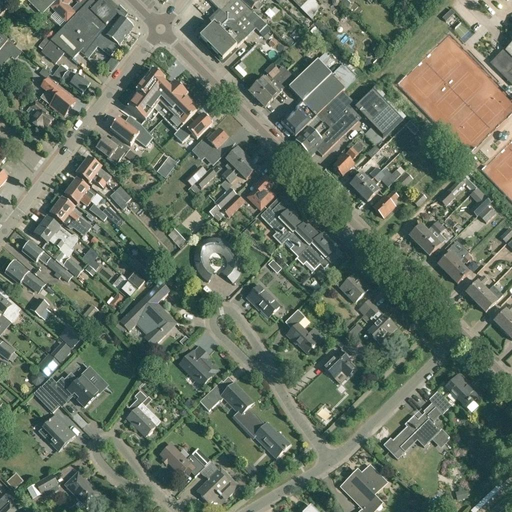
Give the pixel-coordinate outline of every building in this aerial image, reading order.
[(0,0),(0,50),(7,42),(0,35),(0,17),(9,8),(11,5),(6,0),(0,0)] [(26,0),(41,14),(54,1),(52,0),(26,0)] [(90,2),(92,0),(60,0),(52,9),(68,25),(90,2)] [(92,0),(90,2),(68,25),(98,48),(111,58),(119,47),(120,47),(133,29),(121,20),(123,18),(119,14),(118,15),(103,0),(92,0)] [(233,0),(221,13),(211,22),(214,26),(200,40),(222,62),(236,48),(237,49),(247,39),(246,38),(249,35),(240,26),(237,28),(234,26),(243,18),(259,34),(267,27),(254,15),(253,15),(237,0),(233,0)] [(233,0),(232,0),(208,0),(221,13),(233,0)] [(240,0),(241,1),(251,10),(259,2),(256,0),(240,0)] [(290,0),(300,9),(309,0),(290,0)] [(357,16),(351,21),(363,37),(369,32),(357,16)] [(308,31),(315,24),(312,20),(305,27),(308,31)] [(329,33),(323,27),(318,22),(315,25),(327,36),(329,33)] [(98,48),(68,25),(51,43),(73,61),(83,52),(91,58),(98,48)] [(327,48),(331,43),(324,36),(319,41),(327,48)] [(38,48),(43,51),(41,54),(56,65),(64,54),(50,43),(49,43),(45,39),(38,48)] [(0,66),(3,63),(15,49),(7,42),(0,50),(0,66)] [(511,45),(505,52),(504,54),(494,63),(492,65),(511,84),(511,45)] [(318,62),(303,76),(330,104),(316,117),(316,118),(345,90),(318,62)] [(257,101),(276,83),(273,80),(280,73),(272,66),(264,73),(268,77),(264,80),(263,79),(249,93),(257,101)] [(61,67),(52,78),(60,83),(62,80),(82,96),(90,85),(78,76),(76,79),(68,72),(61,67)] [(44,71),(40,75),(47,81),(41,88),(46,93),(43,98),(41,100),(64,118),(75,104),(74,105),(64,97),(65,95),(56,88),(60,83),(52,78),(44,71)] [(128,108),(127,109),(145,122),(141,127),(153,140),(161,148),(179,131),(191,120),(199,111),(191,103),(192,102),(188,98),(188,97),(185,94),(184,93),(186,91),(180,86),(178,87),(174,83),(169,88),(164,83),(165,81),(153,71),(152,71),(149,75),(148,74),(143,81),(144,82),(136,92),(137,93),(137,94),(133,99),(134,100),(128,108)] [(276,83),(257,101),(265,109),(279,95),(278,95),(294,79),(287,72),(276,83)] [(330,104),(303,76),(302,75),(288,89),(302,104),(281,125),(294,139),(316,119),(316,118),(316,117),(330,104)] [(316,119),(294,139),(297,142),(308,153),(307,155),(310,158),(311,158),(313,156),(317,153),(322,158),(338,142),(362,119),(383,141),(406,118),(376,87),(375,88),(370,93),(351,111),(348,109),(346,110),(336,100),(316,119)] [(48,130),(54,122),(46,116),(48,115),(34,104),(30,109),(34,112),(30,116),(34,119),(30,124),(36,128),(40,124),(48,130)] [(179,131),(174,137),(182,145),(191,136),(197,141),(213,125),(211,123),(212,122),(207,116),(205,118),(203,116),(195,124),(191,120),(179,131)] [(112,129),(110,131),(111,132),(130,147),(135,141),(146,149),(153,140),(141,127),(133,121),(128,127),(119,120),(117,123),(115,121),(110,127),(112,129)] [(416,141),(422,135),(421,134),(419,132),(418,132),(409,123),(405,127),(416,139),(415,140),(416,141)] [(196,148),(212,165),(224,153),(219,149),(228,140),(219,132),(209,142),(205,139),(196,148)] [(422,135),(416,141),(423,148),(429,142),(422,135)] [(125,155),(122,153),(104,139),(96,149),(109,159),(107,160),(116,166),(125,155)] [(380,151),(376,147),(367,155),(372,159),(372,160),(380,151)] [(359,155),(352,149),(344,156),(343,154),(336,161),(338,163),(332,169),(342,180),(355,167),(351,163),(359,155)] [(226,181),(247,160),(237,150),(226,161),(233,168),(230,172),(229,171),(222,177),(226,181)] [(133,164),(138,157),(129,151),(125,157),(133,164)] [(83,167),(106,184),(109,180),(99,172),(101,168),(89,159),(83,167)] [(214,205),(217,207),(209,214),(213,218),(221,211),(222,210),(221,210),(231,201),(236,196),(230,190),(233,187),(230,185),(236,178),(235,177),(239,173),(246,181),(257,170),(247,160),(226,181),(220,186),(226,193),(214,205)] [(371,160),(362,169),(367,173),(376,165),(371,160)] [(106,184),(83,167),(77,175),(90,184),(92,181),(103,189),(106,184)] [(157,174),(165,180),(170,174),(162,168),(157,174)] [(401,168),(396,172),(388,180),(392,185),(401,177),(405,172),(403,170),(401,168)] [(359,195),(381,174),(376,169),(369,176),(373,180),(370,183),(362,175),(350,186),(359,195)] [(211,170),(199,182),(196,185),(191,190),(196,195),(201,190),(202,191),(217,176),(211,170)] [(201,179),(195,173),(186,182),(192,188),(201,179)] [(386,178),(381,174),(359,195),(368,204),(379,193),(374,188),(378,184),(379,185),(386,178)] [(406,174),(398,182),(404,189),(413,181),(406,174)] [(274,196),(269,191),(274,186),(265,177),(261,181),(260,180),(253,187),(256,190),(248,198),(260,210),(274,196)] [(469,183),(468,182),(463,177),(453,186),(453,187),(447,192),(439,201),(444,207),(453,198),(459,192),(467,185),(469,183)] [(71,188),(91,204),(97,195),(77,180),(71,188)] [(469,183),(467,185),(470,188),(468,190),(472,195),(474,193),(477,190),(469,182),(468,182),(469,183)] [(91,204),(71,188),(65,197),(78,206),(81,202),(88,208),(91,204)] [(115,194),(126,205),(131,200),(120,188),(115,194)] [(393,192),(385,199),(385,198),(373,210),(383,220),(395,209),(391,205),(399,198),(393,192)] [(421,195),(412,203),(418,208),(426,200),(421,195)] [(287,240),(304,224),(298,218),(299,218),(287,197),(273,213),(269,209),(261,217),(277,234),(274,238),(281,246),(278,249),(279,249),(287,240)] [(127,207),(125,206),(119,198),(115,202),(123,211),(127,207)] [(479,204),(471,212),(476,218),(491,204),(485,198),(479,204)] [(76,223),(85,231),(89,225),(73,213),(75,209),(62,199),(62,200),(60,199),(57,204),(58,205),(56,208),(76,223)] [(238,208),(231,201),(221,210),(222,210),(228,218),(238,208)] [(76,223),(56,208),(54,210),(53,209),(49,214),(51,215),(50,216),(63,225),(70,230),(75,229),(82,235),(85,231),(76,223)] [(495,216),(487,208),(478,217),(486,225),(495,216)] [(70,250),(71,248),(75,240),(48,219),(41,228),(65,245),(70,250)] [(304,224),(287,240),(294,247),(290,250),(298,258),(295,261),(304,253),(320,237),(306,223),(308,221),(308,220),(304,224)] [(420,248),(442,226),(438,222),(431,230),(432,231),(428,234),(421,227),(410,238),(420,248)] [(442,226),(420,248),(429,258),(441,246),(433,239),(437,236),(438,237),(445,230),(442,226)] [(65,245),(41,228),(39,227),(36,231),(38,233),(35,236),(47,245),(50,242),(54,246),(61,251),(60,252),(68,258),(73,252),(70,250),(65,245)] [(168,236),(181,250),(188,244),(174,230),(168,236)] [(500,239),(506,245),(511,239),(511,233),(509,230),(500,239)] [(324,233),(320,237),(304,253),(311,260),(307,264),(314,271),(311,274),(312,274),(320,266),(324,270),(329,265),(325,261),(339,248),(338,247),(336,249),(322,235),(324,233)] [(205,282),(207,283),(213,273),(212,272),(211,271),(209,269),(209,268),(208,267),(207,265),(207,263),(207,261),(208,259),(208,258),(210,256),(211,255),(213,254),(214,254),(216,253),(217,253),(219,254),(220,254),(222,255),(224,256),(225,258),(226,259),(227,261),(228,263),(229,264),(229,265),(229,266),(229,267),(228,269),(242,272),(242,268),(242,264),(241,260),(239,256),(237,253),(235,250),(231,246),(226,243),(221,241),(215,240),(210,241),(204,242),(199,246),(196,251),(194,257),(194,263),(195,269),(198,274),(199,276),(200,278),(202,279),(203,281),(205,282)] [(35,264),(37,262),(38,260),(46,266),(46,265),(56,274),(54,276),(59,280),(61,277),(68,283),(72,277),(51,260),(30,243),(22,253),(35,264)] [(475,250),(460,265),(462,268),(465,264),(466,265),(472,259),(478,254),(475,250)] [(460,265),(455,261),(449,255),(438,266),(448,277),(460,265)] [(77,279),(84,272),(70,259),(63,267),(77,279)] [(22,282),(33,290),(38,295),(45,287),(39,282),(29,273),(16,262),(6,275),(20,286),(22,282)] [(141,275),(145,271),(146,270),(139,264),(134,269),(141,276),(141,275)] [(462,268),(460,265),(448,277),(457,286),(469,275),(462,268)] [(145,271),(141,275),(146,280),(150,275),(145,271)] [(134,274),(128,282),(138,290),(145,283),(134,274)] [(129,301),(138,290),(128,282),(126,280),(122,276),(112,287),(129,301)] [(355,304),(369,290),(362,283),(360,284),(353,277),(340,290),(355,304)] [(476,304),(487,293),(483,288),(489,282),(484,277),(466,294),(476,304)] [(122,336),(127,331),(129,333),(137,325),(148,336),(144,340),(153,348),(176,325),(157,305),(170,292),(161,283),(115,329),(122,336)] [(269,319),(281,307),(260,287),(247,300),(255,308),(257,307),(269,319)] [(487,293),(476,304),(486,314),(503,297),(499,293),(494,299),(487,293)] [(125,299),(118,294),(108,306),(115,312),(125,299)] [(0,313),(2,315),(1,316),(10,323),(10,322),(8,320),(15,312),(17,314),(20,311),(7,300),(5,303),(0,298),(0,313)] [(48,307),(39,300),(31,311),(39,318),(48,307)] [(364,316),(374,307),(368,301),(359,311),(364,316)] [(504,333),(511,325),(511,317),(511,315),(511,305),(511,306),(494,323),(504,333)] [(95,306),(87,318),(93,322),(102,311),(95,306)] [(379,312),(374,307),(364,316),(370,322),(379,312)] [(298,326),(305,319),(298,312),(285,324),(292,331),(287,336),(297,345),(298,344),(307,354),(317,344),(322,338),(314,330),(308,336),(298,326)] [(380,346),(396,329),(384,318),(368,334),(380,346)] [(60,338),(69,347),(78,337),(68,329),(60,338)] [(341,350),(349,342),(344,337),(336,345),(341,350)] [(19,357),(14,353),(15,352),(3,343),(0,346),(0,355),(8,361),(9,359),(14,363),(19,357)] [(201,389),(215,375),(218,372),(203,357),(206,354),(198,347),(179,366),(201,389)] [(347,378),(355,370),(349,364),(350,363),(340,352),(323,368),(334,379),(342,372),(347,378)] [(48,379),(60,366),(49,355),(37,368),(48,379)] [(67,380),(64,383),(61,380),(54,388),(49,383),(51,381),(50,381),(42,389),(61,408),(62,407),(58,403),(63,398),(67,402),(73,397),(85,409),(100,393),(83,376),(77,383),(71,377),(68,380),(67,380)] [(467,409),(481,395),(476,390),(474,391),(459,376),(446,389),(467,409)] [(247,429),(257,419),(251,413),(250,413),(247,410),(252,406),(245,397),(234,385),(228,391),(222,385),(212,394),(220,403),(224,400),(238,415),(243,411),(244,413),(243,414),(246,417),(241,422),(244,427),(247,429)] [(146,438),(157,427),(161,423),(146,408),(152,402),(149,399),(148,400),(141,393),(135,398),(138,401),(129,410),(133,414),(127,420),(146,438)] [(440,414),(442,416),(450,407),(437,394),(429,401),(432,404),(440,414)] [(52,415),(60,407),(49,395),(41,403),(52,415)] [(432,404),(423,413),(425,414),(418,421),(414,417),(404,426),(406,428),(393,442),(390,440),(383,447),(397,461),(402,456),(405,454),(401,449),(415,435),(419,439),(418,440),(425,447),(433,440),(441,447),(449,439),(442,431),(440,433),(433,426),(434,424),(432,421),(440,414),(432,404)] [(59,453),(75,437),(55,417),(42,430),(53,441),(50,444),(59,453)] [(262,424),(257,419),(247,429),(248,430),(253,433),(255,431),(258,434),(254,438),(277,460),(291,446),(279,435),(282,432),(281,432),(278,436),(267,425),(269,424),(268,424),(265,428),(262,425),(262,424)] [(201,473),(212,463),(198,450),(187,461),(171,446),(161,456),(181,476),(186,471),(190,474),(191,473),(195,478),(194,478),(195,479),(201,473)] [(212,463),(201,473),(208,480),(207,481),(208,482),(197,493),(209,506),(219,497),(220,498),(221,497),(220,495),(224,491),(230,497),(239,488),(221,469),(219,471),(212,463)] [(259,473),(251,464),(244,470),(253,479),(259,473)] [(363,509),(386,485),(370,469),(362,477),(358,473),(342,489),(363,509)] [(66,487),(76,497),(87,509),(89,507),(101,496),(79,474),(66,487)] [(57,487),(52,476),(36,485),(42,496),(57,487)] [(17,511),(11,505),(18,498),(10,490),(0,500),(0,511),(17,511)]
